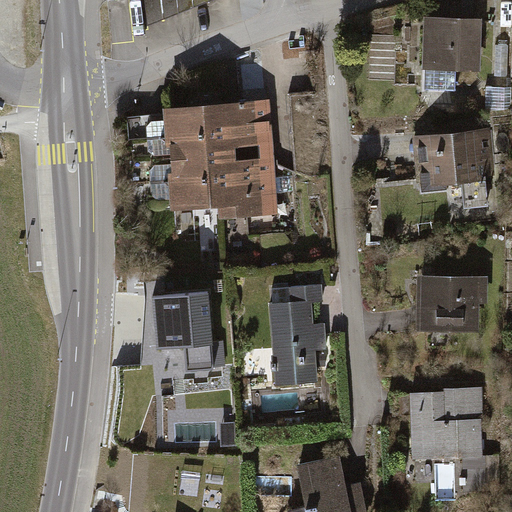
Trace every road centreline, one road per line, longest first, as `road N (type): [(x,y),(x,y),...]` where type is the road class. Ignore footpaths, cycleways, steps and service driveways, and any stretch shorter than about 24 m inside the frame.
road 1 (secondary): [(67,87),(79,312),(55,511)]
road 2 (residential): [(327,8),(358,419)]
road 3 (residential): [(67,87),(115,81),(285,19)]
road 4 (unknown): [(285,19),(288,157)]
